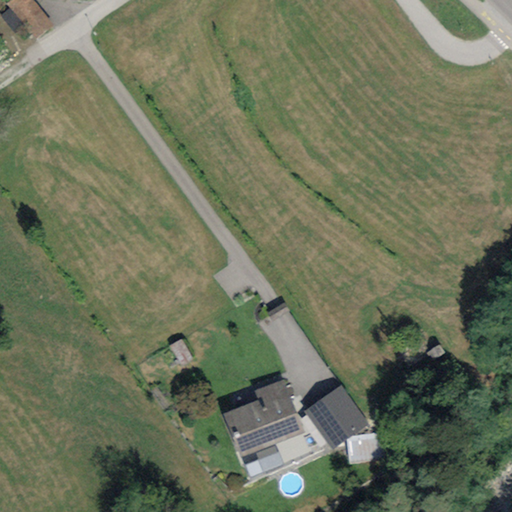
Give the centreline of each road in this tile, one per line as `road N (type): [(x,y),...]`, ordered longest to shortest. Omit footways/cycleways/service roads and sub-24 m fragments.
road 1 (residential): [(70,30),(306,360)]
road 2 (residential): [(511,30),(478,53),(453,51),(405,0)]
